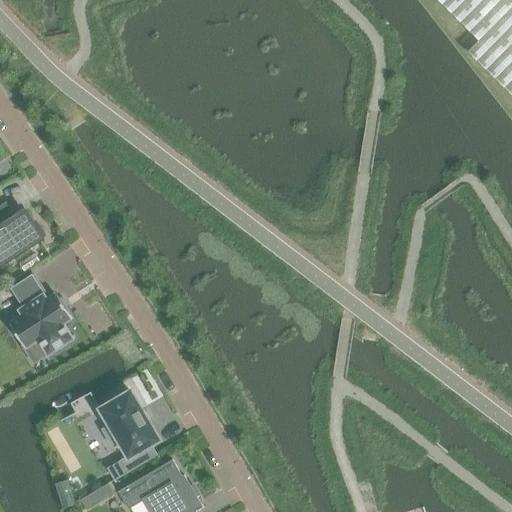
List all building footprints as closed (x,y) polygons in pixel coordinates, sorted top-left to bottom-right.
[(511,0),(439,0),(480,40),(469,52),(511,94),(511,0)] [(0,264),(41,238),(40,236),(42,235),(36,224),(34,226),(24,211),(6,223),(0,213),(0,264)] [(34,253),(19,263),(24,271),(39,261),(34,253)] [(32,274),(10,288),(23,306),(17,310),(21,315),(10,322),(27,348),(38,341),(48,356),(74,339),(64,324),(72,319),(55,292),(47,297),(32,274)] [(130,387),(97,406),(108,425),(102,429),(112,445),(118,442),(127,456),(107,468),(115,480),(157,455),(151,444),(160,439),(130,387)] [(172,459),(118,492),(128,509),(144,500),(150,511),(197,511),(196,510),(203,506),(183,474),(182,475),(172,459)] [(67,480),(55,483),(63,509),(75,502),(67,480)] [(108,484),(81,499),(87,509),(114,494),(108,484)]
